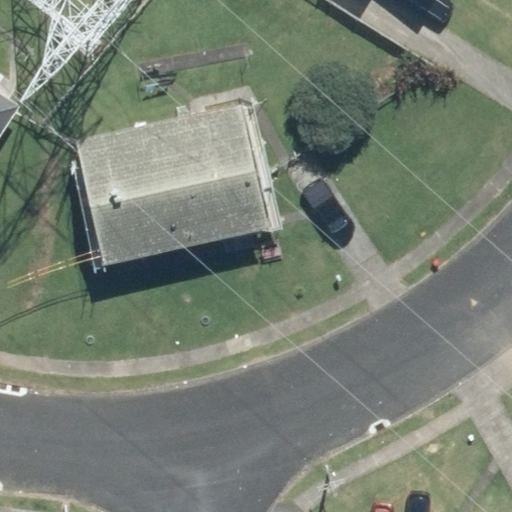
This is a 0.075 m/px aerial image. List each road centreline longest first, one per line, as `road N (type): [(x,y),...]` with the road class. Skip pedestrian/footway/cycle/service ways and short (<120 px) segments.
road 1 (residential): [(176,473),(397,361),(511,276)]
road 2 (residential): [(0,448),(176,473)]
